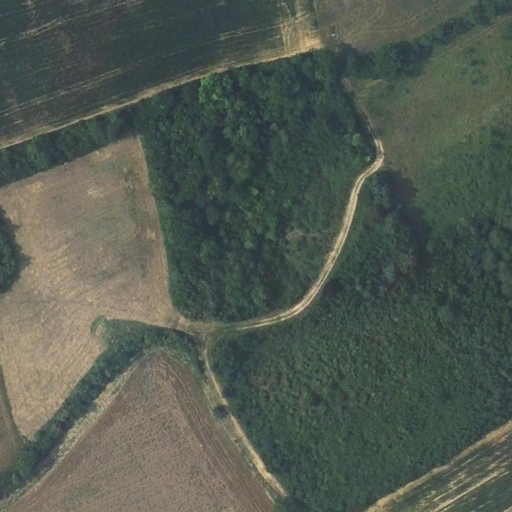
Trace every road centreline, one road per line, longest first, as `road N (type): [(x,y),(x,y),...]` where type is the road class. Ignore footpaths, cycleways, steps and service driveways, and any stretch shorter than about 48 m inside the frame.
road 1 (track): [(295,511),(221,399),(200,344),(206,329),(288,315),(314,291),(337,249),(358,183),(379,156),(337,65)]
road 2 (track): [(349,91),(511,14)]
